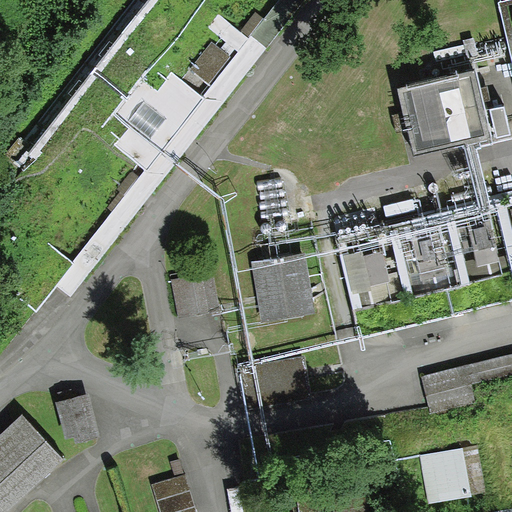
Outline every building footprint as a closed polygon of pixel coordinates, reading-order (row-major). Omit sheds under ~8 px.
[(472,74),(403,91),(418,153),(487,136),(472,74)] [(304,255),(254,264),(263,320),(313,312),(304,255)] [(219,272),(176,279),(181,315),(224,309),(219,272)] [(157,321),(161,347),(184,343),(186,355),(232,348),(226,310),(157,321)] [(308,355),(258,359),(261,401),(311,397),(308,355)] [(511,355),(424,378),(433,413),(477,402),(473,385),(511,375),(511,355)] [(258,368),(245,368),(246,404),(258,403),(258,368)] [(91,394),(60,402),(68,436),(77,434),(79,442),(102,436),(91,394)] [(23,414),(0,435),(0,511),(9,511),(66,457),(23,414)] [(476,445),(421,456),(430,502),(485,492),(476,445)] [(195,511),(183,473),(150,484),(159,511),(195,511)] [(317,481),(298,485),(302,511),(365,511),(360,482),(319,489),(317,481)]
